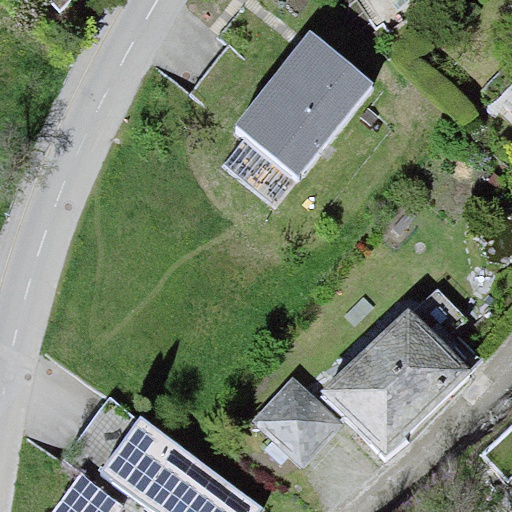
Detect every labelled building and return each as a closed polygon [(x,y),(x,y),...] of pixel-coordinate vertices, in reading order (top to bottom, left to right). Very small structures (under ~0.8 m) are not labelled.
[(387,98),(324,47),(251,138),(314,189),(387,98)] [(511,92),(501,103),(511,114),(511,92)] [(242,154),(231,178),(286,202),(297,178),(242,154)] [(409,318),(320,399),(385,469),(473,388),(409,318)] [(343,436),(293,386),(249,430),(299,480),(343,436)] [(263,511),(264,511),(112,400),(64,465),(79,476),(52,511),(128,511),(134,504),(144,511),(263,511)]
